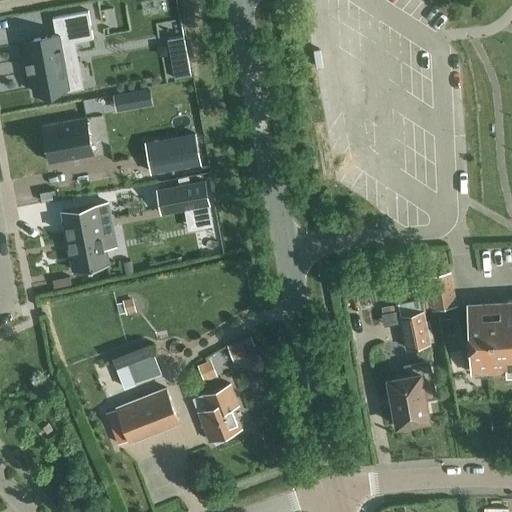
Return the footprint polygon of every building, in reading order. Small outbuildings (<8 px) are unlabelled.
[(55,34),(25,40),(29,60),(25,60),(27,71),(31,70),(35,92),(67,86),(63,64),(73,62),(69,42),(93,38),(88,10),(52,17),(55,34)] [(86,116),(43,125),(50,161),(93,153),(86,116)] [(321,124),(326,143),(341,140),(337,121),(321,124)] [(146,143),(151,171),(199,162),(194,134),(146,143)] [(204,180),(157,189),(162,213),(208,203),(204,180)] [(107,202),(61,211),(73,270),(109,263),(102,229),(112,227),(107,202)] [(426,276),(432,309),(456,305),(450,272),(426,276)] [(138,288),(121,290),(122,300),(139,297),(138,288)] [(511,299),(467,302),(468,311),(471,371),(505,369),(505,375),(511,375),(511,299)] [(423,312),(421,313),(419,300),(397,304),(406,347),(429,343),(423,312)] [(208,366),(222,358),(215,346),(201,354),(208,366)] [(127,363),(135,384),(161,373),(153,353),(127,363)] [(413,422),(429,419),(425,398),(435,396),(429,361),(404,366),(406,374),(387,378),(390,396),(389,396),(392,408),(393,407),(396,425),(400,424),(401,429),(414,427),(413,422)] [(193,396),(210,440),(241,428),(232,406),(239,403),(231,382),(193,396)] [(129,438),(129,440),(178,420),(166,389),(106,412),(118,443),(129,438)] [(47,423),(41,427),(46,434),(52,429),(47,423)]
